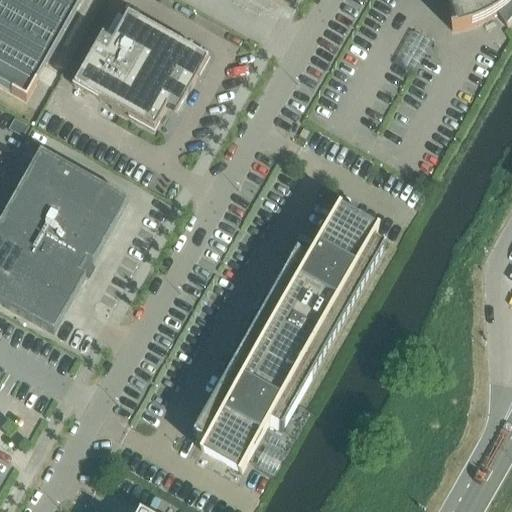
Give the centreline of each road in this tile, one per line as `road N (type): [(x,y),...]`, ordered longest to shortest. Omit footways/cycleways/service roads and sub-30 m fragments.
road 1 (unclassified): [(40,511),(328,0)]
road 2 (unknown): [(156,452),(316,167)]
road 3 (unknown): [(214,204),(68,109)]
